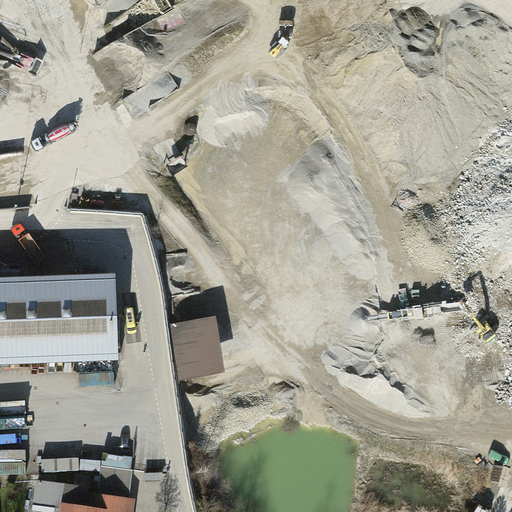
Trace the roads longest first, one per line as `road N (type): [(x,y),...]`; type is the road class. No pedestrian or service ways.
road 1 (track): [(511,472),(484,433),(326,391),(109,155),(0,155)]
road 2 (unknown): [(126,243),(109,155),(307,22),(303,0)]
road 3 (track): [(109,155),(49,0)]
